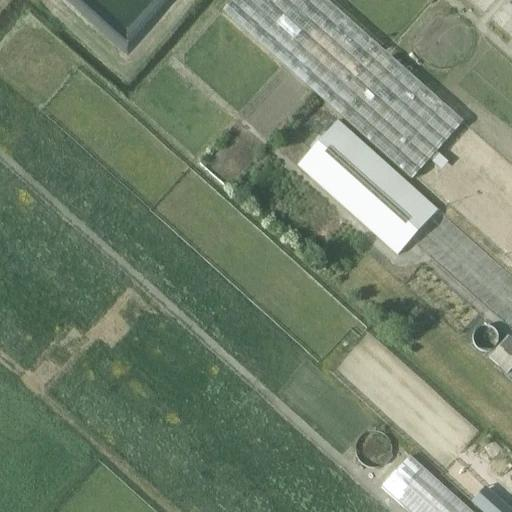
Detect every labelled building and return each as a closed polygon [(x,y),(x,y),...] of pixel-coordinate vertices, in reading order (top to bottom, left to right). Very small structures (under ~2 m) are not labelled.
[(412,179),(415,175),(498,250),(511,233),(511,164),(463,121),(326,0),(232,0),(222,11),(412,179)] [(511,0),(456,0),(511,49),(511,0)] [(397,254),(437,209),(338,120),(298,165),(397,254)] [(505,323),(511,315),(511,276),(442,213),(415,244),(505,323)] [(507,373),(511,367),(511,339),(508,335),(489,356),(507,373)] [(489,465),(492,461),(498,467),(504,460),(498,455),(504,449),(492,438),(477,454),(489,465)] [(381,487),(408,511),(473,511),(410,455),(381,487)] [(511,511),(511,507),(488,484),(473,498),(486,511),(511,511)]
